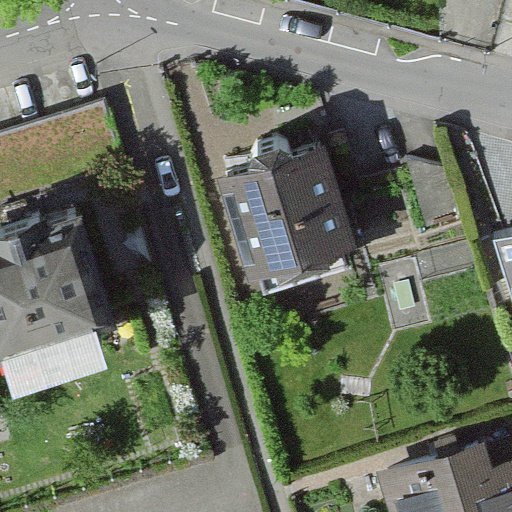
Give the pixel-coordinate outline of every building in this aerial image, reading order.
[(103,98),(0,130),(0,199),(123,161),(103,98)] [(325,130),(228,159),(262,270),(359,241),(325,130)] [(71,214),(41,223),(34,201),(0,211),(0,325),(11,361),(89,337),(79,304),(97,299),(71,214)] [(511,213),(487,222),(511,303),(511,213)] [(492,432),(387,459),(400,511),(511,511),(511,450),(498,454),(492,432)]
